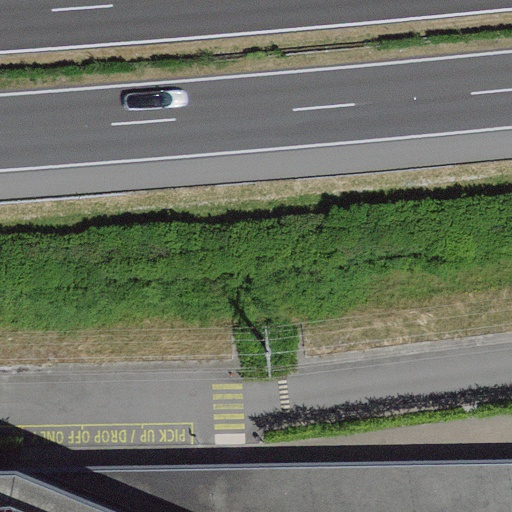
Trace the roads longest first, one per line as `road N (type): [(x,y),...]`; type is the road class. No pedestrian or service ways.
road 1 (motorway): [(0,134),(511,90)]
road 2 (motorway): [(164,0),(0,12)]
